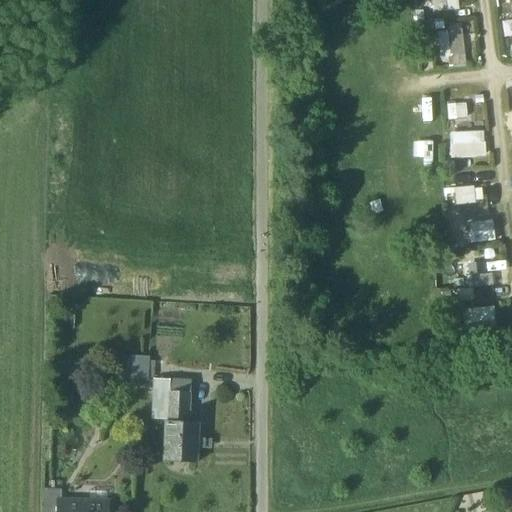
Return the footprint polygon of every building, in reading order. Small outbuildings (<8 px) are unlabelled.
[(457,0),(431,0),(432,11),(458,9),(457,0)] [(445,66),(465,65),(463,24),(444,24),(445,66)] [(447,102),(447,118),(467,117),(466,101),(447,102)] [(486,156),(485,130),(448,131),(450,157),(486,156)] [(468,234),(459,234),(459,244),(499,241),(497,218),(467,220),(468,234)] [(454,234),(467,232),(465,219),(453,220),(454,234)] [(468,259),(468,272),(501,271),(500,258),(468,259)] [(502,272),(470,274),(470,284),(489,283),(489,277),(502,276),(502,272)] [(468,308),(468,318),(495,317),(494,307),(468,308)] [(120,378),(147,379),(148,362),(122,360),(120,378)] [(64,384),(83,381),(81,361),(61,364),(64,384)] [(151,420),(166,421),(167,393),(169,392),(169,381),(153,380),(151,420)] [(189,394),(169,392),(167,393),(166,421),(166,423),(188,424),(189,394)] [(163,463),(196,464),(198,424),(188,424),(166,423),(165,423),(163,463)] [(58,511),(59,505),(60,505),(61,491),(43,491),(42,511),(58,511)]
